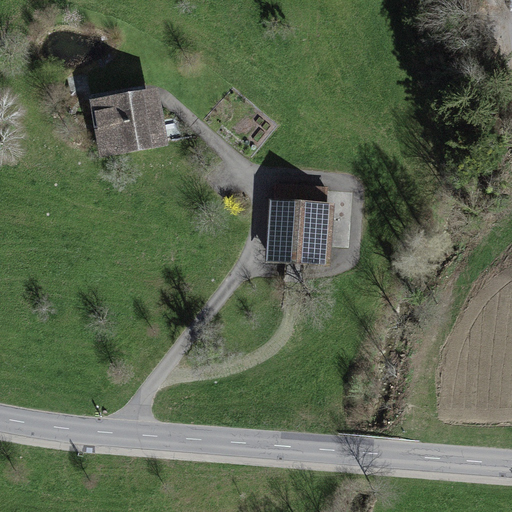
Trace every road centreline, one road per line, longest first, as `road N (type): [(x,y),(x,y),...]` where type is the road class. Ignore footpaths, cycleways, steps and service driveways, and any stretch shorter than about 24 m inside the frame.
road 1 (tertiary): [(0,417),(79,431),(511,465)]
road 2 (track): [(169,102),(255,178),(257,247),(146,394),(131,435)]
